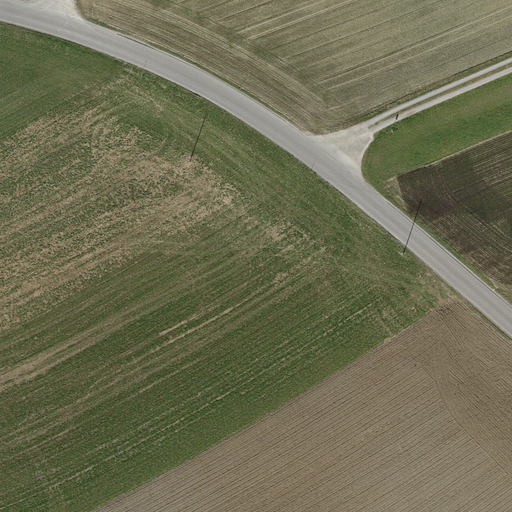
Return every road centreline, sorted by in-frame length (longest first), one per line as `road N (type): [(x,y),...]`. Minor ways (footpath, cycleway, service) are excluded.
road 1 (residential): [(0,8),(51,16),(318,151),(511,332)]
road 2 (track): [(511,67),(318,151)]
